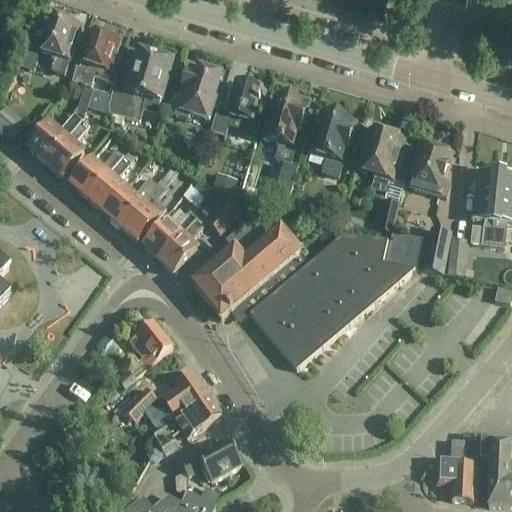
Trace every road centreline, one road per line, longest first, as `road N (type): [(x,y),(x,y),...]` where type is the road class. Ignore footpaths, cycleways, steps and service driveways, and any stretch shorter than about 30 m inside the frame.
road 1 (secondary): [(425,79),(147,0)]
road 2 (unclassified): [(140,295),(161,302),(202,351),(272,463),(308,481)]
road 3 (unclassified): [(0,471),(113,310),(140,295)]
road 4 (residential): [(0,155),(133,267),(140,295)]
road 5 (unclassified): [(392,472),(418,454),(511,346)]
